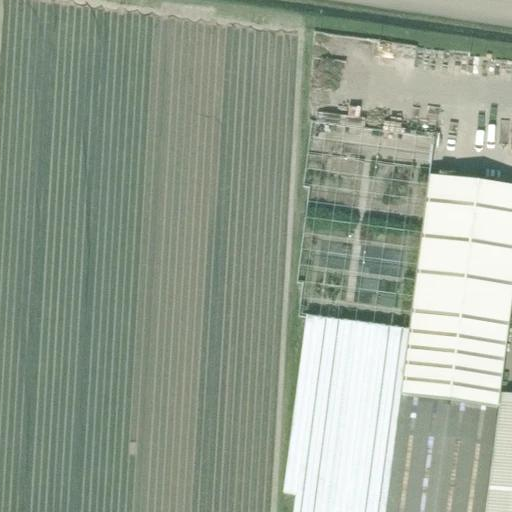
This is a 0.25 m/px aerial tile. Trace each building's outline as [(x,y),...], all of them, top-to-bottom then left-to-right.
[(227,26),(219,187),(250,188),(259,27),(227,26)] [(278,30),(270,193),(305,194),(313,31),(278,30)] [(405,169),(411,183),(424,177),(417,162),(405,169)] [(511,511),(511,395),(501,394),(511,312),(511,188),(431,178),(403,394),(387,511),(511,511)] [(188,369),(194,205),(163,204),(157,368),(188,369)] [(214,204),(209,368),(240,369),(244,204),(214,204)] [(294,511),(386,511),(410,331),(308,317),(283,494),(297,496),(294,511)] [(178,479),(181,380),(153,379),(149,478),(178,479)] [(149,511),(172,511),(172,493),(148,494),(149,511)]
